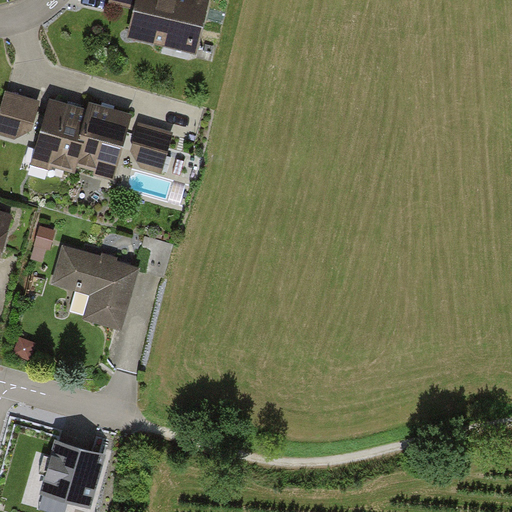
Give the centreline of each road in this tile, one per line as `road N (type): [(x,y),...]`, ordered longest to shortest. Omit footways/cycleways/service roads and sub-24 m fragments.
road 1 (track): [(133,420),(274,461),(340,460),(511,421)]
road 2 (residential): [(2,388),(133,420)]
